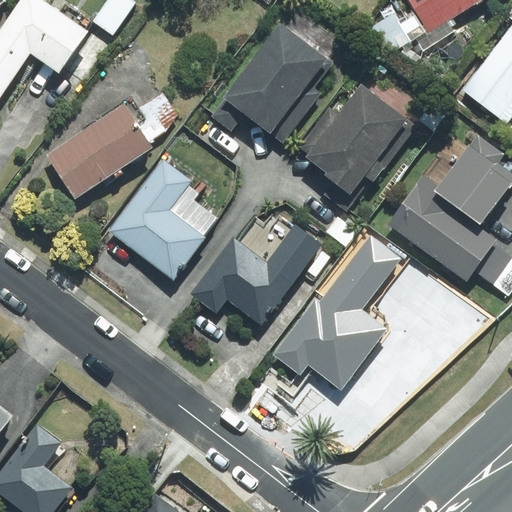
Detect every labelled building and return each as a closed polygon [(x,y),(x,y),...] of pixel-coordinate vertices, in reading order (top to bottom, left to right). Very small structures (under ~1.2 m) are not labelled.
[(54,81),(61,71),(80,85),(138,5),(130,0),(112,0),(85,39),(31,0),(21,0),(0,29),(0,94),(25,60),(54,81)] [(401,0),(424,38),(487,0),(401,0)] [(506,127),(511,119),(511,28),(509,27),(460,92),(506,127)] [(246,128),(265,142),(321,64),(274,31),(209,120),(230,135),(236,126),(243,132),(246,128)] [(357,90),(337,117),(329,111),(299,153),(307,159),(302,165),(323,180),(319,186),(346,206),(350,200),(405,125),(357,90)] [(151,154),(122,109),(44,158),(72,203),(151,154)] [(492,168),(464,149),(436,191),(421,182),(386,234),(461,285),(489,244),(478,236),(507,192),(486,178),(492,168)] [(187,193),(192,186),(159,162),(106,237),(173,284),(215,225),(190,208),(196,199),(187,193)] [(264,265),(232,241),(198,285),(187,299),(214,320),(225,305),(257,330),(321,248),(293,227),(264,265)] [(350,333),(340,325),(313,304),(271,359),(298,380),(305,370),(337,395),(384,335),(361,318),(350,333)] [(0,390),(0,450),(28,411),(0,390)] [(0,511),(59,511),(80,486),(50,462),(65,443),(41,424),(0,474),(0,484),(12,494),(0,508),(0,511)]
